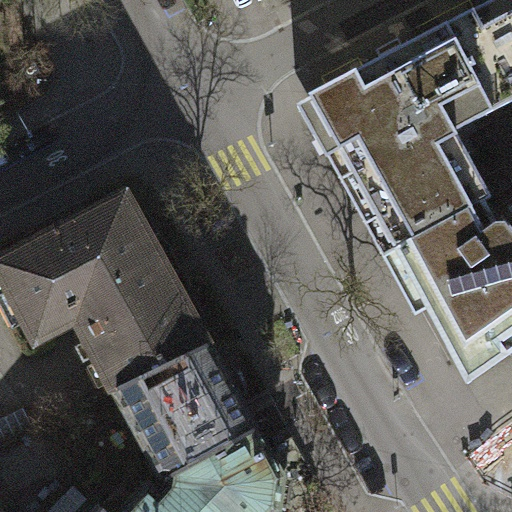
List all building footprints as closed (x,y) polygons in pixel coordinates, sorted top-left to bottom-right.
[(511,0),(494,0),(442,28),(474,87),(482,104),(502,104),(511,98),(511,0)] [(442,28),(312,97),(392,248),(483,200),(487,198),(438,106),(474,87),(442,28)] [(125,194),(0,257),(0,295),(6,292),(32,343),(75,321),(112,394),(208,345),(196,321),(205,317),(193,293),(182,299),(151,238),(158,234),(147,212),(137,217),(125,194)] [(495,222),(483,200),(392,248),(468,382),(506,354),(498,341),(511,331),(511,231),(504,221),(495,222)] [(208,345),(112,394),(157,474),(167,477),(254,430),(208,345)] [(44,427),(0,448),(0,471),(7,485),(59,460),(44,427)] [(282,476),(254,430),(167,477),(167,488),(158,497),(149,488),(125,511),(275,511),(279,508),(282,476)]
